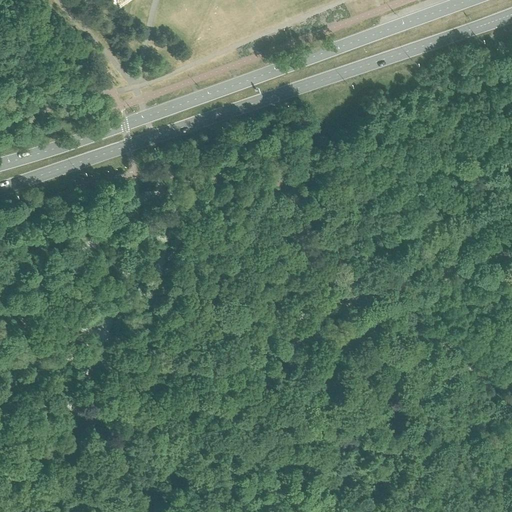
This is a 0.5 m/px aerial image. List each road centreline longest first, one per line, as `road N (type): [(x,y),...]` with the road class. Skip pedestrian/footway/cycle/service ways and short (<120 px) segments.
road 1 (unknown): [(511,305),(346,383),(291,393),(278,404),(182,408),(84,384),(43,394),(0,420)]
road 2 (primary): [(0,189),(511,12)]
road 3 (primary): [(470,0),(0,164)]
